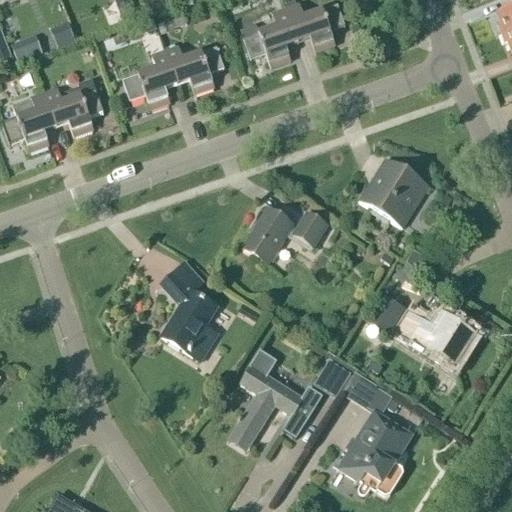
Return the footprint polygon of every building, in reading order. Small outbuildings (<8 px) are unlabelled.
[(286,13),(298,47),(309,44),(314,57),(334,50),(329,36),(344,31),(336,9),(303,21),(299,9),(286,13)] [(500,37),(511,32),(511,9),(495,16),(499,26),(496,27),(500,37)] [(129,10),(118,15),(122,26),(133,22),(129,10)] [(239,35),(241,42),(242,42),(250,64),(265,58),(270,72),(289,65),(285,52),(298,47),(286,13),(272,18),(276,30),(257,37),(255,29),(239,35)] [(150,23),(135,28),(138,39),(154,33),(150,23)] [(169,24),(157,28),(159,36),(171,32),(169,24)] [(66,29),(49,36),(56,51),(72,45),(66,29)] [(511,32),(500,37),(504,48),(507,47),(511,56),(511,32)] [(0,37),(0,63),(9,60),(0,37)] [(33,41),(11,50),(16,65),(39,56),(33,41)] [(165,56),(177,90),(189,86),(194,99),(213,92),(208,78),(224,73),(216,51),(182,63),(178,51),(165,56)] [(164,94),(177,90),(165,56),(151,60),(155,73),(122,84),(129,106),(144,100),(149,114),(169,107),(164,94)] [(44,98),(56,132),(68,128),(72,141),(92,134),(87,120),(102,115),(95,94),(94,94),(91,84),(77,89),(78,92),(59,99),(57,93),(44,98)] [(43,137),(56,132),(44,98),(11,109),(16,121),(1,127),(8,148),(23,143),(28,157),(48,150),(43,137)] [(401,233),(428,191),(384,164),(357,206),(401,233)] [(240,252),(266,269),(287,235),(291,238),(294,234),(269,218),(270,217),(265,214),(240,252)] [(294,234),(291,238),(291,239),(311,252),(325,231),(304,218),(294,234)] [(424,280),(432,266),(413,254),(404,268),(424,280)] [(384,256),(380,262),(387,267),(391,261),(384,256)] [(198,365),(215,338),(202,330),(214,311),(189,296),(200,286),(182,267),(159,288),(179,310),(159,342),(198,365)] [(388,337),(404,312),(382,298),(366,323),(388,337)] [(432,331),(421,324),(406,314),(394,333),(454,371),(474,338),(440,317),(432,331)] [(300,402),(266,381),(275,365),(258,355),(247,372),(249,373),(239,389),(255,399),(241,423),(239,422),(236,426),(238,427),(230,440),(248,451),(273,410),(290,421),(281,434),(295,443),(321,400),(307,391),(300,402)] [(333,403),(348,378),(327,364),(312,390),(333,403)] [(369,364),(365,370),(375,377),(379,370),(369,364)] [(340,398),(372,418),(337,473),(362,489),(361,490),(375,498),(376,496),(383,500),(389,499),(402,478),(400,473),(392,468),(410,440),(378,420),(384,411),(389,403),(390,401),(374,391),(375,390),(353,377),(340,398)] [(389,403),(384,411),(392,416),(397,407),(389,403)] [(77,511),(56,500),(49,511),(77,511)]
